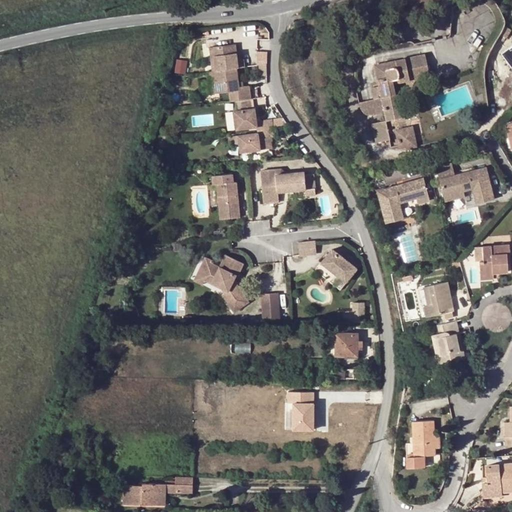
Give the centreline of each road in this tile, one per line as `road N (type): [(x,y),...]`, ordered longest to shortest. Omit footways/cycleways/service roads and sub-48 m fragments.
road 1 (tertiary): [(0,47),(128,21),(285,5)]
road 2 (unclassified): [(285,5),(277,93),(361,227)]
road 3 (unclassified): [(361,227),(390,357),(374,455)]
road 4 (residential): [(495,389),(465,436),(438,507)]
road 5 (residential): [(511,290),(476,309),(495,389)]
